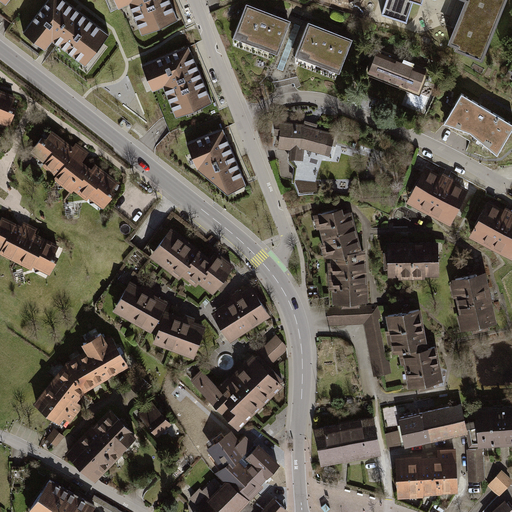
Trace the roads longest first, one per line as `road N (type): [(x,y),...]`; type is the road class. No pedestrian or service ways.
road 1 (tertiary): [(272,275),(238,238),(0,49)]
road 2 (residential): [(239,118),(304,97),(332,102),(499,181)]
road 3 (tertiary): [(298,445),(303,354),(291,304),(272,275)]
road 4 (residential): [(272,275),(288,236),(239,118)]
road 5 (residential): [(141,511),(5,437)]
road 6 (residential): [(239,118),(191,0)]
